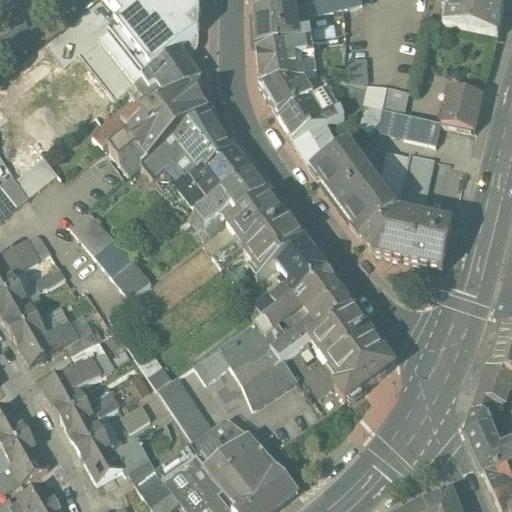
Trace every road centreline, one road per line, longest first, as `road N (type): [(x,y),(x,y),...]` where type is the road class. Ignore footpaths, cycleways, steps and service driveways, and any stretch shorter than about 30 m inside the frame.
road 1 (residential): [(233,0),(232,68),(242,121),(403,350),(428,398)]
road 2 (secondary): [(428,398),(472,285),(511,125)]
road 3 (residential): [(0,358),(76,511)]
road 4 (secondary): [(333,511),(390,455),(428,398)]
road 5 (residential): [(428,398),(476,511)]
